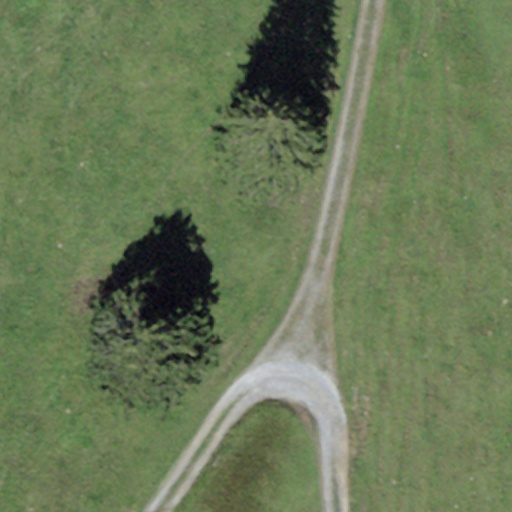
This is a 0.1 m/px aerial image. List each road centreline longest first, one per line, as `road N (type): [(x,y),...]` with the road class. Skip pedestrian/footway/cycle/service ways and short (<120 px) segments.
road 1 (unknown): [(288,380),(373,0)]
road 2 (track): [(162,511),(252,388),(288,380),(316,392),(330,424),(338,511)]
